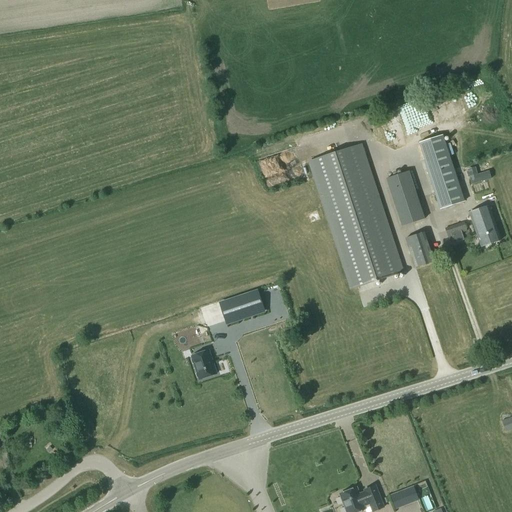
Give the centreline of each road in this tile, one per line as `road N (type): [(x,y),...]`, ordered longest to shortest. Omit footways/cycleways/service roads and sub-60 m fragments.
road 1 (tertiary): [(125,493),(263,436),(511,365)]
road 2 (unclassified): [(125,493),(110,471),(80,465),(17,511)]
